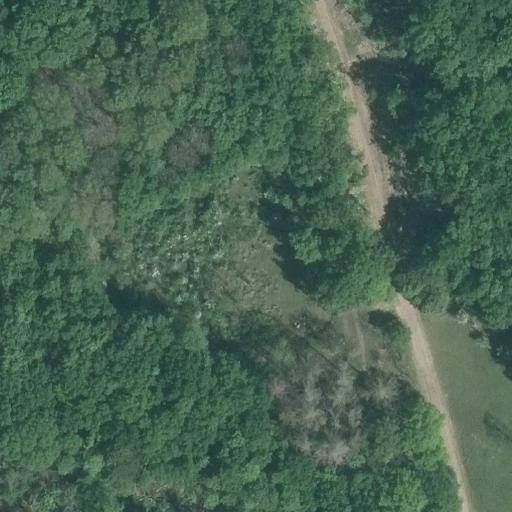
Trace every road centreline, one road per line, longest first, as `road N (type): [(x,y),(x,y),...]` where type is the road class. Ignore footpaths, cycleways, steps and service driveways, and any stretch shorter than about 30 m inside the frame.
road 1 (unknown): [(247,0),(421,511)]
road 2 (track): [(309,0),(458,511)]
